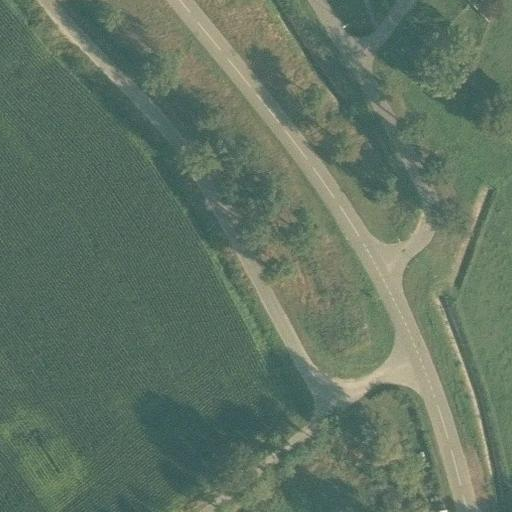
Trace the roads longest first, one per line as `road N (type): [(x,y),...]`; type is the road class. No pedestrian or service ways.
road 1 (unclassified): [(335,407),(306,372),(184,152),(41,0)]
road 2 (unclassified): [(380,275),(338,194),(176,0)]
road 3 (unclassified): [(380,275),(416,245),(429,203),(314,0)]
road 4 (unclassified): [(335,407),(204,511)]
road 5 (unclassified): [(462,511),(418,353)]
